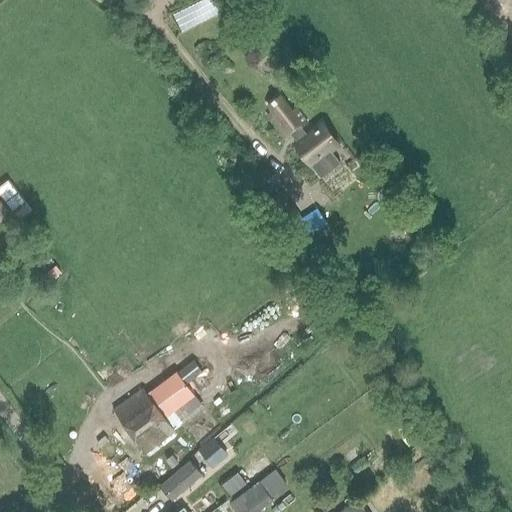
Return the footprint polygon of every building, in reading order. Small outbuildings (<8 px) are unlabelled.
[(267,114),(285,137),(290,133),(296,142),(294,144),(309,164),(310,163),(320,175),(338,162),(339,163),(339,162),(329,149),(336,143),(321,123),(307,134),(300,126),(305,122),(294,108),(290,111),(278,95),(267,104),(272,110),(267,114)] [(306,209),(282,188),(267,199),(287,216),(304,239),(327,222),(315,207),(308,212),(306,209)] [(56,265),(46,272),(51,278),(61,271),(56,265)] [(193,360),(177,373),(185,383),(201,371),(193,360)] [(164,418),(148,394),(143,387),(113,409),(145,453),(174,431),(164,418)] [(228,456),(213,437),(196,450),(212,469),(228,456)] [(165,460),(171,468),(178,463),(172,454),(165,460)] [(201,476),(190,462),(159,486),(170,500),(201,476)] [(286,484),(275,469),(228,503),(234,511),(249,511),(269,498),(286,484)] [(227,494),(246,483),(239,471),(220,481),(227,494)] [(365,511),(355,499),(337,511),(365,511)]
